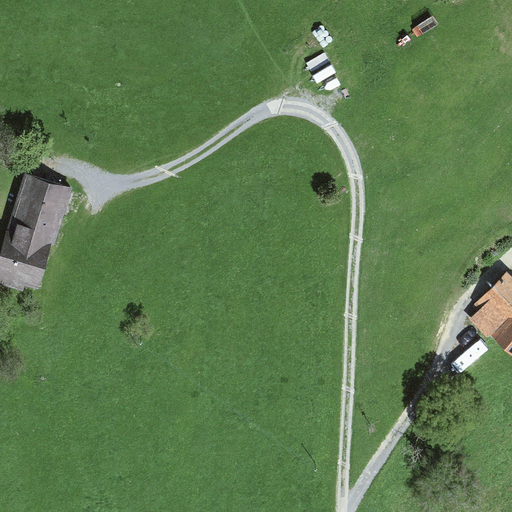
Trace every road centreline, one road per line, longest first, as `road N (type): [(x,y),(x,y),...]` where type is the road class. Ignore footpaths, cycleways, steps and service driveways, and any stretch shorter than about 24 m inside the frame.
road 1 (track): [(343,511),(362,190),(336,130),(293,105),(257,115),(177,166),(94,186)]
road 2 (track): [(348,511),(449,365),(475,291),(511,262)]
